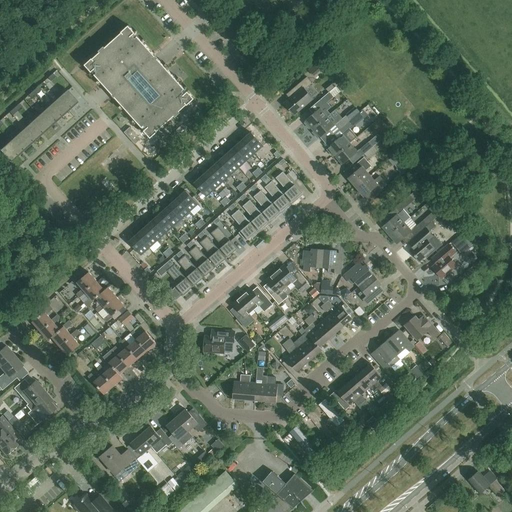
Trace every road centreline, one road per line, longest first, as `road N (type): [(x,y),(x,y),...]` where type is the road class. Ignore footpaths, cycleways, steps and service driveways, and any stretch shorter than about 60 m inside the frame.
road 1 (residential): [(174,368),(219,415),(284,419),(418,293),(376,237),(355,236),(326,198)]
road 2 (residential): [(175,326),(99,242),(257,103)]
road 3 (primary): [(511,362),(346,511)]
road 4 (residential): [(175,326),(326,198)]
road 5 (primary): [(392,511),(511,407)]
road 6 (residential): [(257,103),(165,0)]
road 7 (residential): [(326,198),(327,184),(257,103)]
